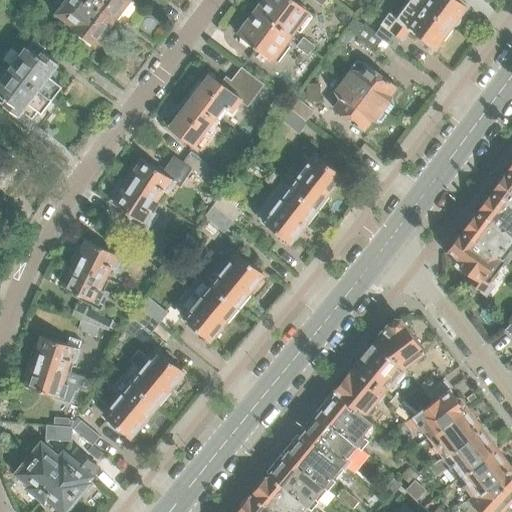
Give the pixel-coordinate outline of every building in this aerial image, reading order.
[(98,41),(114,21),(85,0),(66,0),(57,13),(73,25),(72,26),(81,33),(78,35),(91,45),(93,42),(95,44),(97,41),(98,41)] [(85,0),(114,21),(120,13),(123,16),(133,3),(128,0),(85,0)] [(265,0),(257,11),(287,34),(306,9),(293,0),(265,0)] [(451,27),(414,0),(411,0),(398,18),(390,12),(380,25),(382,26),(375,34),(382,39),(395,49),(401,40),(403,42),(412,29),(436,48),(443,38),(447,38),(450,36),(452,32),(450,28),(451,27)] [(414,0),(451,27),(452,25),(452,26),(456,26),(460,24),(461,20),(459,16),(466,6),(458,0),(414,0)] [(269,58),(287,34),(257,11),(239,35),(242,38),(241,39),(250,46),(251,45),(269,58)] [(375,34),(353,17),(345,27),(374,49),(382,39),(375,34)] [(299,43),(311,52),(316,46),(304,37),(299,43)] [(11,68),(49,97),(65,76),(54,67),(58,63),(45,53),(48,49),(34,39),(28,47),(23,54),(21,53),(11,68)] [(308,56),(311,52),(299,43),(296,46),(308,56)] [(342,80),(388,114),(395,104),(391,96),(398,87),(365,62),(360,69),(352,67),(342,80)] [(32,119),(49,97),(11,68),(0,81),(0,82),(1,83),(0,83),(0,95),(7,101),(4,105),(17,116),(21,111),(32,119)] [(188,96),(220,120),(230,107),(234,110),(242,100),(245,103),(252,95),(226,76),(221,83),(209,74),(203,83),(199,81),(188,96)] [(388,114),(342,80),(335,90),(339,97),(332,107),(365,131),(372,122),(380,124),(388,114)] [(213,130),(220,120),(188,96),(191,99),(188,102),(185,100),(176,111),(179,114),(169,126),(195,147),(210,128),(213,130)] [(285,108),(305,122),(313,112),(293,97),(285,108)] [(305,122),(285,108),(278,117),(299,132),(306,123),(305,122)] [(0,185),(17,164),(0,151),(0,185)] [(183,162),(193,169),(205,178),(212,169),(209,167),(210,165),(192,151),(183,162)] [(264,164),(270,158),(262,152),(257,158),(264,164)] [(291,188),(319,211),(330,197),(326,194),(342,174),(319,155),(301,175),(291,167),(280,180),(291,188)] [(125,179),(156,199),(163,189),(167,192),(174,180),(142,159),(138,166),(134,164),(125,179)] [(511,173),(508,170),(505,174),(502,174),(498,180),(498,183),(493,190),(511,204),(511,173)] [(149,209),(156,199),(125,179),(115,194),(118,196),(114,203),(131,214),(129,216),(129,218),(130,219),(135,222),(137,222),(138,222),(140,220),(146,224),(154,212),(149,209)] [(297,240),(319,211),(291,188),(264,221),(290,242),(293,237),(297,240)] [(511,204),(493,190),(490,194),(487,194),(483,200),(483,203),(478,210),(511,235),(511,204)] [(211,206),(229,221),(237,210),(219,195),(211,206)] [(229,221),(211,206),(204,215),(222,229),(229,221)] [(511,248),(511,235),(478,210),(475,214),(472,214),(467,220),(468,223),(463,231),(505,262),(507,263),(511,255),(511,251),(510,250),(511,248)] [(144,245),(110,227),(104,237),(129,250),(132,246),(140,251),(144,245)] [(463,231),(460,234),(457,235),(452,240),(453,243),(447,252),(457,260),(455,263),(473,276),(469,282),(487,295),(494,286),(489,283),(505,262),(463,231)] [(156,237),(149,248),(171,260),(178,249),(156,237)] [(79,245),(71,261),(105,278),(110,268),(121,273),(129,257),(114,250),(113,252),(86,239),(82,247),(79,245)] [(202,279),(240,309),(251,296),(248,293),(264,273),(238,253),(215,282),(206,275),(202,279)] [(105,278),(71,261),(63,276),(67,278),(63,286),(83,296),(81,300),(101,310),(109,293),(104,290),(109,280),(105,278)] [(229,323),(240,309),(202,279),(199,283),(208,291),(184,319),(209,339),(226,320),(229,323)] [(139,308),(158,323),(165,314),(145,297),(139,308)] [(81,320),(101,327),(109,330),(114,320),(86,306),(80,320),(81,320)] [(151,332),(158,323),(139,308),(132,317),(151,332)] [(426,352),(402,320),(399,319),(395,318),(392,320),(374,342),(403,369),(411,362),(412,363),(417,364),(424,359),(425,355),(424,353),(426,352)] [(98,336),(101,327),(81,320),(78,330),(98,336)] [(30,358),(66,370),(70,360),(74,361),(81,341),(69,337),(67,344),(41,336),(39,344),(35,343),(30,358)] [(403,369),(374,342),(354,366),(384,391),(393,381),(399,380),(404,374),(403,369)] [(124,377),(160,407),(171,393),(168,390),(184,370),(159,350),(144,369),(136,362),(124,377)] [(63,382),(66,370),(30,358),(25,376),(28,377),(26,386),(63,397),(68,382),(63,382)] [(384,391),(354,366),(334,391),(364,415),(365,414),(371,414),(376,408),(375,403),(384,391)] [(136,435),(160,407),(124,377),(121,380),(123,381),(116,389),(123,395),(105,416),(130,436),(133,432),(136,435)] [(451,390),(450,390),(452,388),(445,378),(431,388),(425,382),(421,386),(434,402),(451,390)] [(429,437),(464,411),(462,409),(464,408),(464,404),(461,399),(457,398),(451,390),(434,402),(415,416),(406,423),(413,432),(421,426),(429,437)] [(374,424),(364,415),(334,391),(325,401),(327,406),(320,414),(361,448),(368,440),(366,438),(373,430),(372,425),(374,424)] [(404,401),(396,395),(393,398),(401,404),(404,401)] [(401,404),(393,398),(390,403),(397,408),(401,404)] [(444,457),(478,431),(477,429),(479,427),(479,424),(476,419),(472,418),(465,409),(464,411),(429,437),(444,457)] [(361,448),(320,414),(319,415),(314,415),(309,421),(310,426),(304,434),(345,468),(361,448)] [(74,428),(74,430),(93,446),(101,437),(81,420),(74,428)] [(73,441),(74,430),(74,428),(72,425),(48,424),(47,439),(73,441)] [(459,476),(493,451),(492,449),(494,447),(494,444),(490,439),(487,438),(486,438),(480,430),(478,431),(444,457),(430,467),(437,476),(451,466),(459,476)] [(345,468),(304,434),(302,436),(297,435),(292,441),(293,446),(287,454),(328,489),(345,468)] [(64,453),(70,458),(72,455),(64,448),(59,453),(43,439),(32,451),(36,454),(29,461),(26,458),(18,468),(22,471),(19,473),(33,484),(31,487),(33,489),(30,492),(40,501),(43,497),(45,499),(47,496),(59,480),(49,471),(64,453)] [(59,480),(47,496),(65,510),(66,508),(70,511),(78,500),(75,497),(87,483),(86,481),(90,476),(98,466),(78,448),(72,455),(70,458),(64,453),(49,471),(59,480)] [(473,496),(509,471),(507,469),(509,467),(509,464),(505,459),(502,458),(501,458),(495,449),(493,451),(459,476),(473,496)] [(328,489),(287,454),(285,456),(280,456),(275,462),(277,467),(270,475),(311,509),(328,489)] [(410,467),(401,475),(410,484),(413,482),(418,476),(410,467)] [(500,511),(511,499),(511,475),(509,471),(473,496),(470,499),(481,511),(480,511),(479,511),(500,511)] [(311,509),(270,475),(267,478),(266,476),(265,477),(262,478),(258,482),(258,486),(251,494),(253,496),(273,511),(303,511),(307,508),(310,510),(311,509)] [(395,493),(401,485),(396,480),(394,478),(387,486),(395,493)] [(410,484),(405,490),(417,500),(424,492),(413,482),(410,484)] [(344,489),(337,496),(345,503),(351,495),(344,489)] [(273,511),(253,496),(251,498),(249,497),(248,498),(245,498),(241,503),(242,506),(236,511),(273,511)] [(461,511),(468,506),(465,502),(458,508),(461,511)]
